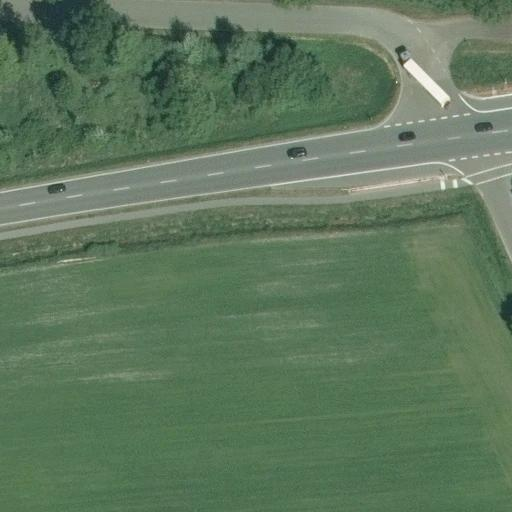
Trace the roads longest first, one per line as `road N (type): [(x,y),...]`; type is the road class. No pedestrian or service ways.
road 1 (unclassified): [(468,137),(421,59),(383,29),(321,16),(0,12)]
road 2 (primary): [(468,137),(0,208)]
